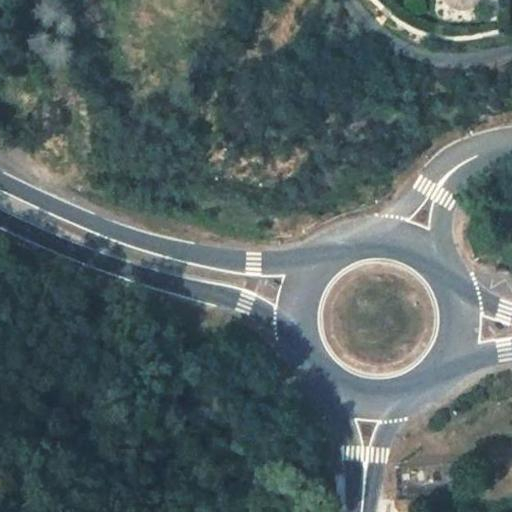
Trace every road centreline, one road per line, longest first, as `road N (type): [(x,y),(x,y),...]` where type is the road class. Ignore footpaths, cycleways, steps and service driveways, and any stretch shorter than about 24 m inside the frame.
road 1 (primary): [(307,277),(103,230),(0,176)]
road 2 (primary): [(0,220),(100,274),(295,333)]
road 3 (unclassified): [(354,0),(385,41),(443,66),(511,56)]
